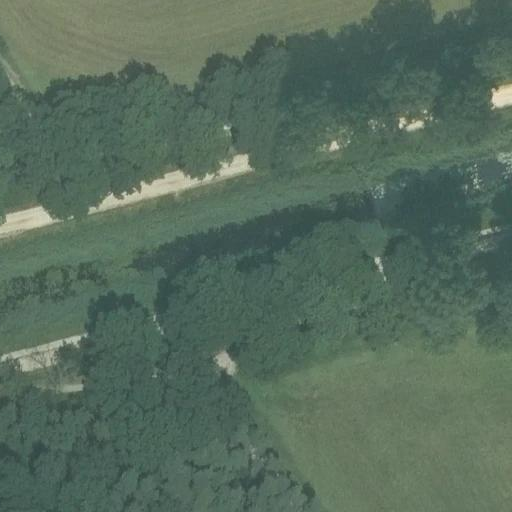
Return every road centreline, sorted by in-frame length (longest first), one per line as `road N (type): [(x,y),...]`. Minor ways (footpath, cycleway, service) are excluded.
road 1 (track): [(0,370),(511,238)]
road 2 (track): [(0,183),(33,164),(41,142),(91,155),(281,125),(363,132)]
road 3 (track): [(363,132),(0,224)]
road 4 (track): [(190,365),(350,308),(372,274)]
road 5 (track): [(190,365),(0,395)]
road 6 (track): [(294,511),(190,365)]
road 7 (track): [(511,94),(363,132)]
